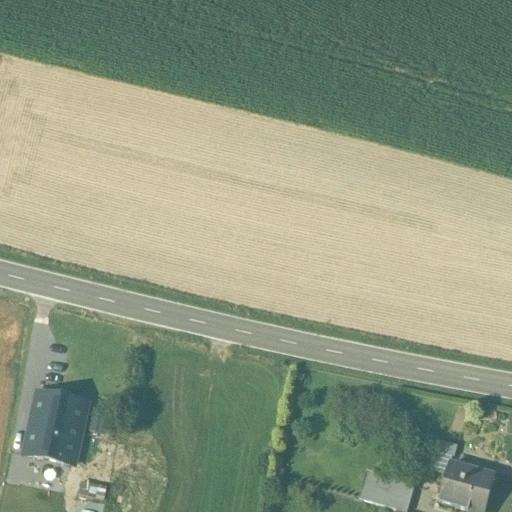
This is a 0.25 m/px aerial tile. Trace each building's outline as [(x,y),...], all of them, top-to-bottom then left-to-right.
[(90,404),(41,393),(29,451),(78,463),(90,404)] [(435,442),(431,454),(454,460),(458,448),(435,442)] [(485,511),(494,481),(450,469),(441,498),(457,503),(455,511),(457,511),(485,511)] [(413,488),(390,481),(385,497),(409,504),(413,488)] [(51,511),(55,497),(9,489),(5,509),(19,511),(51,511)]
